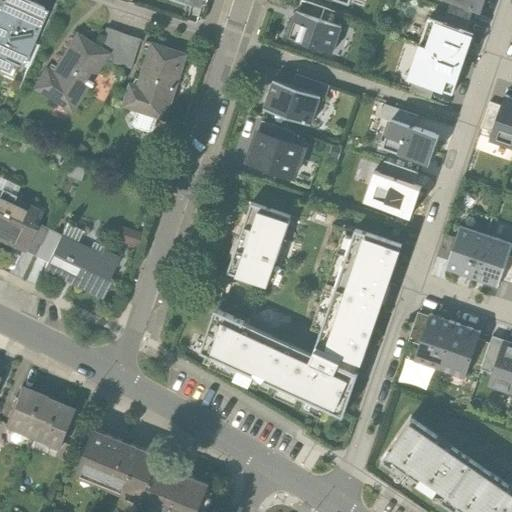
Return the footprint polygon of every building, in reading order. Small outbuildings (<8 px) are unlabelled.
[(48,13),(18,0),(5,0),(0,13),(0,70),(10,75),(15,65),(24,69),(48,13)] [(176,0),(189,4),(187,11),(199,14),(203,0),(176,0)] [(485,0),(445,0),(481,13),(485,0)] [(345,27),(298,12),(288,41),(335,57),(345,27)] [(474,37),(428,21),(416,54),(462,69),(474,37)] [(106,29),(100,49),(110,55),(106,61),(132,69),(140,40),(106,29)] [(47,70),(34,90),(73,114),(106,61),(110,55),(100,49),(77,35),(53,74),(47,70)] [(187,55),(152,44),(138,88),(131,85),(124,108),(166,122),(187,55)] [(462,69),(416,54),(407,80),(453,96),(462,69)] [(273,79),(264,109),(312,125),(322,96),(273,79)] [(511,97),(507,96),(491,141),(511,147),(511,97)] [(439,134),(394,119),(385,145),(430,161),(439,134)] [(259,128),(248,162),(295,178),(307,144),(259,128)] [(162,170),(143,163),(139,175),(158,182),(162,170)] [(418,193),(373,177),(364,203),(409,219),(418,193)] [(0,233),(15,200),(0,192),(0,233)] [(36,210),(15,200),(0,233),(0,240),(23,252),(35,227),(30,225),(36,210)] [(251,202),(227,272),(267,286),(291,216),(251,202)] [(23,252),(48,263),(61,236),(36,224),(35,227),(23,252)] [(486,235),(460,226),(445,268),(472,277),(486,235)] [(313,354),(215,309),(201,352),(343,416),(358,374),(353,372),(358,361),(361,363),(402,245),(355,229),(313,354)] [(511,246),(511,243),(486,235),(472,277),(499,286),(511,246)] [(101,299),(120,259),(103,251),(101,255),(61,236),(48,263),(44,272),(101,299)] [(455,323),(430,315),(414,360),(440,369),(455,323)] [(481,332),(455,323),(440,369),(465,378),(481,332)] [(511,342),(503,340),(488,385),(511,393),(511,342)] [(5,428),(33,440),(49,402),(21,391),(6,426),(5,428)] [(75,413),(49,402),(33,440),(60,451),(75,413)] [(511,511),(511,488),(410,416),(379,460),(454,511),(511,511)] [(77,475),(145,502),(160,465),(163,458),(95,430),(77,475)] [(199,511),(210,486),(160,465),(145,502),(143,507),(156,511),(199,511)]
